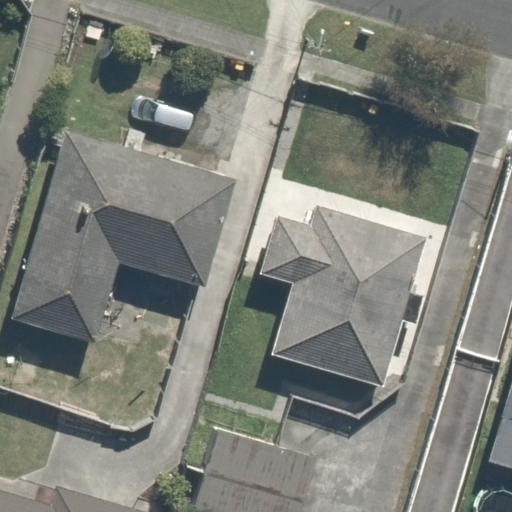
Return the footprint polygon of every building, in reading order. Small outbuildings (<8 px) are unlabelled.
[(103,259),(192,285),(225,172),(56,123),(3,305),(82,329),(103,259)] [(270,189),(248,270),(276,278),(256,353),(370,384),(413,228),(270,189)] [(511,340),(491,411),(504,415),(492,456),(511,462),(511,340)] [(297,511),(314,451),(208,422),(186,505),(212,511),(297,511)] [(0,511),(142,511),(144,507),(43,478),(35,505),(0,495),(0,511)]
